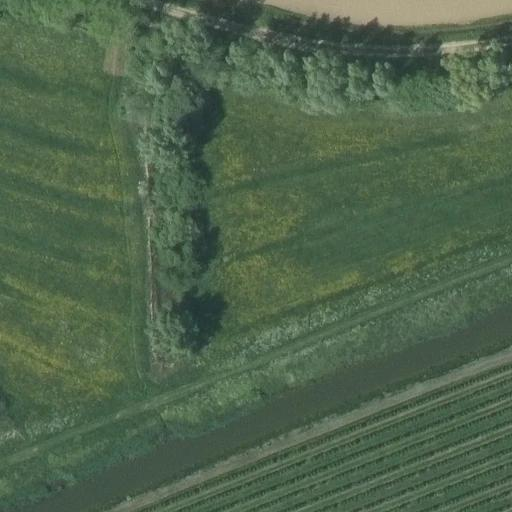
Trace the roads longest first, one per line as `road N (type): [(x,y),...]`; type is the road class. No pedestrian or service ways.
road 1 (unclassified): [(511,37),(352,55),(263,39),(239,0)]
road 2 (track): [(263,39),(105,0)]
